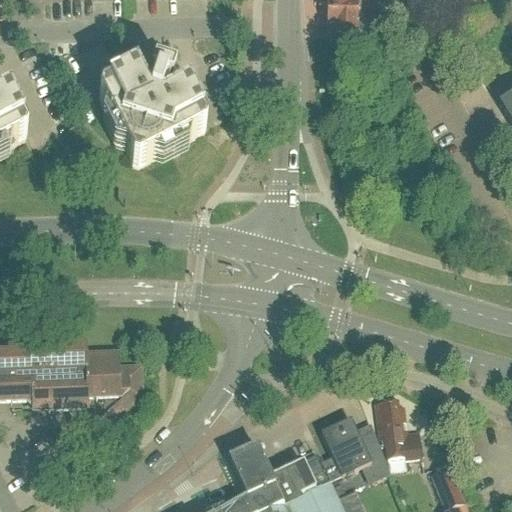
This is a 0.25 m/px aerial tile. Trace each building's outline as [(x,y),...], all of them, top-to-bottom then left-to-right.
[(372,47),(372,41),(357,13),(348,13),(348,0),(326,0),(326,42),(333,42),(333,47),(372,47)] [(137,173),(152,166),(162,169),(187,156),(191,146),(204,139),(205,135),(205,134),(194,112),(188,100),(191,98),(185,86),(181,90),(180,90),(174,87),(153,80),(150,90),(141,95),(135,82),(100,100),(98,105),(104,116),(105,118),(101,128),(109,144),(112,149),(114,154),(125,157),(132,172),(137,173)] [(0,166),(9,162),(12,152),(25,146),(26,140),(9,106),(12,104),(6,92),(2,97),(1,96),(0,95),(0,166)] [(511,104),(499,112),(511,132),(511,104)] [(86,418),(83,418),(84,446),(103,445),(108,441),(107,434),(142,403),(141,372),(118,372),(117,353),(84,354),(86,418)] [(83,412),(83,418),(86,418),(84,354),(29,356),(29,358),(0,359),(0,407),(25,407),(26,407),(26,409),(30,412),(32,412),(34,412),(39,408),(53,407),(53,413),(83,412)] [(399,415),(398,407),(375,410),(380,445),(381,445),(382,450),(385,449),(387,466),(404,464),(405,465),(421,463),(419,439),(407,441),(404,414),(399,415)] [(326,467),(334,487),(340,484),(363,474),(371,489),(389,481),(379,455),(365,461),(349,428),(320,441),(331,465),(326,467)] [(339,511),(329,489),(334,487),(326,467),(321,469),(317,461),(270,484),(257,456),(230,469),(246,505),(233,511),(339,511)] [(464,511),(450,474),(429,481),(441,511),(464,511)]
